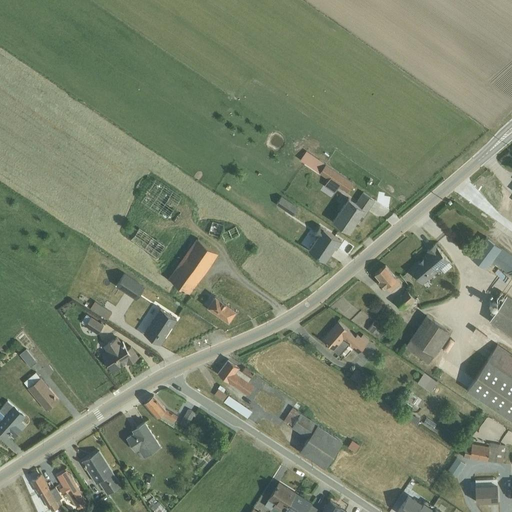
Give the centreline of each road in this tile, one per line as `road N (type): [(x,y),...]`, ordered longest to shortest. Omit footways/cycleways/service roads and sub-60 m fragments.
road 1 (secondary): [(511,133),(296,315),(164,377)]
road 2 (unclassified): [(164,377),(374,511)]
road 3 (secondary): [(164,377),(0,480)]
